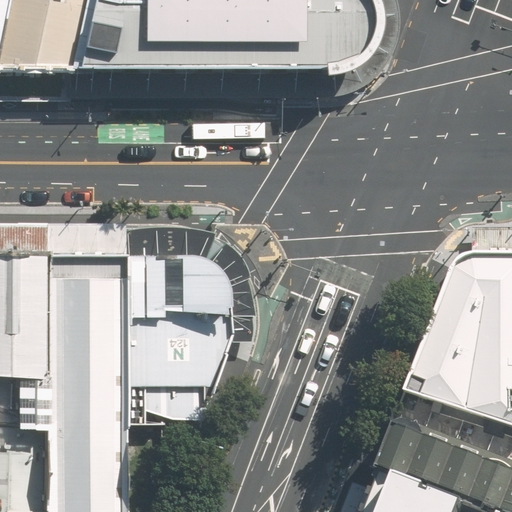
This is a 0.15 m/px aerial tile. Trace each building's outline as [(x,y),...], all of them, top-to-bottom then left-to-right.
[(7,0),(0,38),(0,67),(68,71),(77,70),(91,0),(7,0)] [(364,0),(365,0),(368,9),(371,18),(371,25),(371,34),(369,41),(365,49),(359,56),(351,62),(340,66),(326,70),(317,71),(77,70),(68,71),(69,98),(325,98),(336,96),(349,93),(364,85),(377,74),(387,59),(395,44),(397,33),(397,20),(395,5),(393,0),(364,0)] [(91,0),(77,70),(317,71),(326,70),(340,66),(351,62),(359,56),(365,49),(369,41),(371,34),(371,25),(371,18),(368,9),(365,0),(364,0),(91,0)] [(0,102),(69,103),(69,98),(68,71),(0,67),(0,102)] [(123,225),(0,224),(0,254),(43,255),(123,255),(123,232),(123,225)] [(148,228),(123,232),(123,255),(184,255),(196,257),(204,261),(214,233),(175,228),(148,228)] [(511,230),(490,231),(472,231),(472,255),(511,255),(511,230)] [(236,253),(224,244),(204,261),(209,265),(221,279),(224,288),(246,280),(249,279),(242,262),(236,253)] [(43,255),(0,254),(0,423),(42,427),(43,255)] [(42,427),(41,511),(122,511),(123,424),(123,255),(43,255),(42,427)] [(184,255),(123,255),(123,424),(138,425),(139,410),(166,420),(194,420),(227,342),(231,333),(228,317),(224,288),(221,279),(209,265),(204,261),(196,257),(184,255)] [(406,392),(511,428),(511,255),(472,255),(459,261),(450,267),(448,274),(406,392)] [(254,318),(246,280),(224,288),(228,317),(251,318),(254,318)] [(252,325),(251,318),(228,317),(231,333),(227,342),(250,343),(252,332),(252,325)] [(511,511),(511,468),(389,421),(371,469),(401,481),(479,511),(511,511)] [(0,511),(41,511),(42,427),(0,423),(0,511)] [(426,511),(376,492),(368,511),(426,511)]
